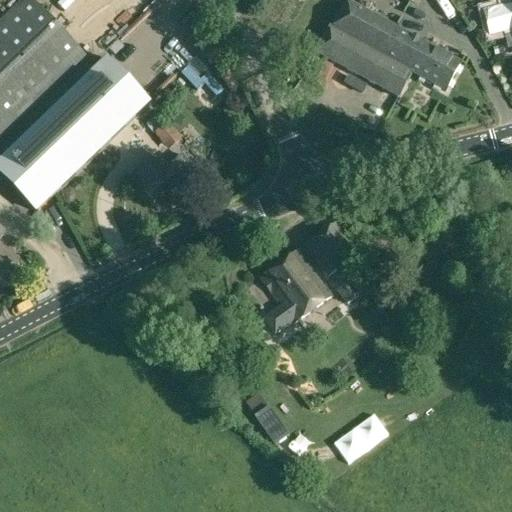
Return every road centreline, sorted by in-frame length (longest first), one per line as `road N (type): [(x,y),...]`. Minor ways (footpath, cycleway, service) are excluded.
road 1 (tertiary): [(0,334),(311,190)]
road 2 (residential): [(311,190),(267,86),(218,0)]
road 3 (tertiary): [(311,190),(511,134)]
